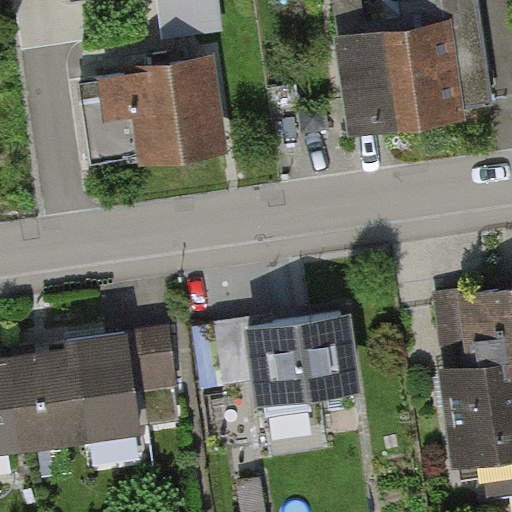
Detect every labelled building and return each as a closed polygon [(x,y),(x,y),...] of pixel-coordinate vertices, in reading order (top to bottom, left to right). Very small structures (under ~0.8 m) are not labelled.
[(162,0),(165,36),(227,33),(225,0),(162,0)] [(439,0),(443,27),(336,41),(349,145),(468,130),(466,114),(497,110),(483,0),(439,0)] [(211,59),(93,77),(105,161),(223,144),(211,59)] [(511,286),(452,295),(462,367),(511,368),(511,286)] [(251,316),(220,321),(228,378),(263,374),(267,398),(354,386),(343,311),(252,324),(251,316)] [(73,337),(74,346),(83,400),(177,386),(168,323),(73,337)] [(74,346),(46,350),(0,356),(0,445),(87,433),(83,400),(74,346)] [(511,368),(462,367),(433,372),(448,471),(511,461),(511,368)]
